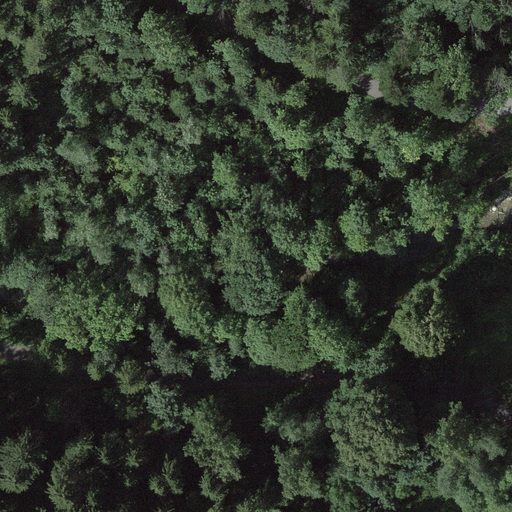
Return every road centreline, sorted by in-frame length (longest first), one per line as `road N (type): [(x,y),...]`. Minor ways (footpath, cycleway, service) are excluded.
road 1 (track): [(0,348),(190,382),(428,373),(511,420)]
road 2 (unclassified): [(511,102),(471,106),(383,95),(169,0)]
